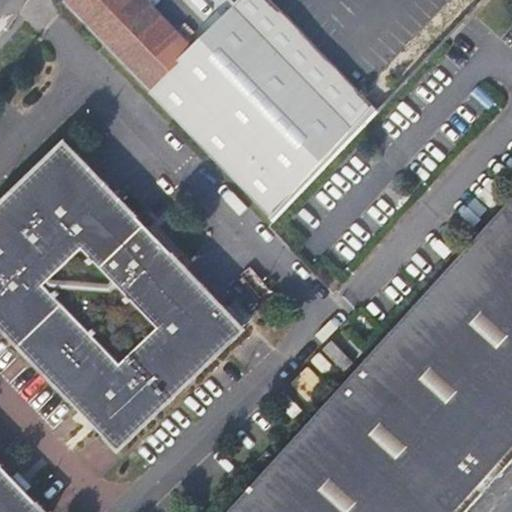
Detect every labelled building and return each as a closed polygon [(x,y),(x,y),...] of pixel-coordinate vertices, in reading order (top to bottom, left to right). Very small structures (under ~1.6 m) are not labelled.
[(59,0),(269,216),(373,105),(269,0),(241,0),(237,5),(192,49),(144,0),(59,0)] [(0,328),(120,454),(245,335),(66,144),(0,206),(0,328)] [(221,511),(460,511),(511,456),(511,197),(511,196),(221,511)] [(317,350),(342,373),(352,362),(327,339),(317,350)] [(0,511),(41,511),(0,467),(0,511)]
